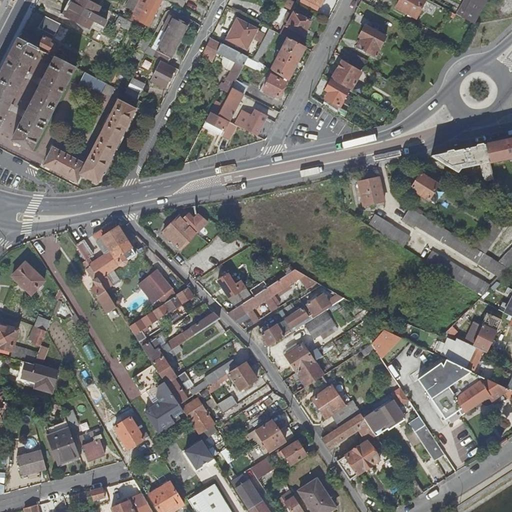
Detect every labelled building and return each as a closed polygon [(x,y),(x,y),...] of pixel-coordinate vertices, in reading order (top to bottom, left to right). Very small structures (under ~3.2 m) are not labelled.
[(97,15),(101,7),(93,3),(87,0),(73,0),(65,17),(90,30),(93,23),(104,28),(108,21),(97,15)] [(140,2),(131,20),(135,22),(137,19),(150,25),(162,3),(156,0),(151,0),(146,10),(142,8),(145,4),(140,2)] [(169,0),(169,1),(182,8),(186,0),(190,0),(196,3),(196,0),(169,0)] [(425,0),(402,0),(398,9),(416,19),(425,0)] [(458,10),(455,15),(475,25),(488,0),(465,0),(459,10),(458,10)] [(312,20),(295,12),(288,27),(304,36),(312,20)] [(174,18),(168,29),(166,34),(156,52),(147,47),(144,53),(167,65),(172,57),(174,58),(176,53),(174,52),(187,25),(174,18)] [(258,30),(237,19),(227,40),(247,50),(258,30)] [(387,37),(366,26),(359,38),(361,40),(357,48),(376,57),(387,37)] [(259,63),(275,31),(270,28),(253,60),(259,63)] [(41,50),(55,58),(59,48),(52,44),(54,42),(45,37),(39,49),(41,50)] [(136,51),(143,55),(144,53),(147,47),(150,41),(143,38),(136,51)] [(287,81),(305,46),(289,38),(271,71),(272,71),(286,81),(287,81)] [(233,88),(248,57),(211,39),(206,47),(236,63),(225,84),(233,88)] [(39,49),(20,40),(0,77),(0,127),(41,50),(39,49)] [(351,53),(348,60),(364,68),(368,61),(351,53)] [(77,69),(56,59),(14,142),(33,152),(77,69)] [(333,81),(351,91),(362,74),(344,63),(333,81)] [(174,71),(160,64),(151,80),(165,87),(174,71)] [(118,76),(109,71),(103,83),(112,88),(118,76)] [(278,97),(286,81),(272,71),(263,89),(278,97)] [(103,83),(84,73),(80,83),(101,94),(102,93),(110,97),(114,89),(112,88),(103,83)] [(124,94),(133,99),(142,82),(133,78),(124,94)] [(349,91),(332,81),(325,91),(329,93),(325,100),(339,108),(349,91)] [(244,94),(233,88),(217,116),(229,122),(244,94)] [(86,165),(53,149),(45,166),(78,183),(81,176),(98,184),(136,111),(119,102),(86,165)] [(158,112),(145,105),(142,111),(155,118),(158,112)] [(257,136),(266,118),(267,116),(255,109),(251,116),(241,111),(234,124),(241,128),(257,136)] [(214,131),(218,134),(223,136),(230,122),(229,122),(217,116),(211,112),(206,122),(213,125),(212,128),(215,129),(214,131)] [(511,141),(486,146),(489,163),(511,158),(511,141)] [(432,158),(459,173),(462,169),(481,165),(485,179),(488,181),(493,180),(489,163),(486,146),(432,158)] [(437,184),(418,173),(409,189),(427,200),(437,184)] [(380,179),(359,183),(364,206),(384,202),(380,179)] [(501,193),(499,197),(507,202),(510,198),(501,193)] [(444,243),(451,233),(411,208),(403,221),(414,228),(416,226),(444,243)] [(497,210),(475,247),(478,249),(502,213),(497,210)] [(508,217),(502,213),(478,249),(486,254),(508,217)] [(211,220),(200,214),(194,220),(190,216),(184,222),(179,217),(163,234),(182,251),(198,235),(197,234),(211,220)] [(377,216),(369,226),(405,248),(411,238),(395,227),(395,226),(377,216)] [(84,243),(77,247),(85,260),(89,266),(105,290),(118,282),(111,270),(118,265),(121,266),(125,264),(125,261),(134,255),(117,229),(101,239),(102,241),(100,242),(108,255),(97,262),(84,243)] [(483,297),(489,291),(480,286),(483,282),(434,252),(428,262),(483,297)] [(277,260),(269,255),(267,260),(275,264),(277,260)] [(511,267),(511,260),(507,256),(500,263),(511,269),(511,267)] [(80,263),(84,269),(89,266),(85,260),(80,263)] [(19,270),(38,289),(45,282),(25,264),(19,270)] [(89,266),(84,269),(95,286),(90,289),(100,304),(110,298),(105,290),(89,266)] [(284,273),(287,275),(295,270),(288,266),(284,273)] [(19,270),(12,278),(32,295),(38,289),(19,270)] [(271,297),(304,275),(295,270),(287,275),(266,289),(271,297)] [(169,295),(172,293),(166,285),(155,271),(151,274),(141,282),(158,304),(169,295)] [(219,283),(237,309),(241,306),(260,293),(256,289),(251,293),(248,289),(248,290),(242,283),(237,286),(230,276),(219,283)] [(304,280),(309,288),(316,283),(307,278),(304,280)] [(191,297),(186,289),(176,295),(181,303),(191,297)] [(266,289),(260,293),(241,306),(247,314),(271,297),(266,289)] [(344,299),(333,293),(331,297),(339,302),(344,299)] [(312,319),(330,307),(322,295),(307,305),(313,314),(310,316),(312,319)] [(175,297),(165,303),(170,311),(179,305),(175,297)] [(269,303),(275,311),(279,308),(273,300),(269,303)] [(163,304),(154,310),(159,318),(168,312),(163,304)] [(241,306),(237,309),(228,315),(235,322),(244,316),(247,320),(239,326),(244,331),(254,325),(250,318),(247,314),(241,306)] [(295,309),(288,313),(290,317),(285,321),(291,328),(307,318),(302,309),(298,312),(295,309)] [(469,310),(452,327),(457,332),(474,315),(469,310)] [(142,340),(145,338),(141,333),(147,329),(145,326),(156,319),(152,311),(128,326),(137,340),(140,339),(141,340),(142,340)] [(328,313),(306,327),(315,339),(336,325),(328,313)] [(484,352),(487,354),(503,320),(488,313),(483,325),(475,321),(464,342),(484,352)] [(175,338),(179,345),(219,320),(213,314),(175,338)] [(47,332),(51,322),(39,317),(35,327),(47,332)] [(0,349),(12,353),(14,346),(18,331),(0,326),(0,349)] [(259,332),(269,347),(285,337),(277,326),(270,331),(267,327),(264,326),(260,329),(259,332)] [(29,342),(40,347),(47,332),(35,327),(29,342)] [(378,353),(397,336),(385,330),(372,344),(378,353)] [(437,353),(442,355),(451,338),(445,337),(437,353)] [(163,355),(173,349),(168,342),(161,346),(156,338),(141,347),(151,362),(163,355)] [(451,338),(442,355),(449,359),(455,361),(463,342),(458,339),(451,338)] [(455,361),(467,367),(475,371),(484,352),(464,342),(463,342),(455,361)] [(36,358),(44,361),(49,348),(41,345),(36,358)] [(298,374),(315,362),(303,345),(287,357),(298,374)] [(38,353),(14,346),(12,353),(11,358),(33,364),(38,353)] [(177,376),(163,355),(151,362),(155,367),(165,383),(175,378),(177,376)] [(448,361),(446,360),(420,377),(441,411),(452,405),(450,402),(455,399),(457,401),(454,403),(461,416),(489,398),(492,402),(508,391),(465,369),(453,364),(448,361)] [(455,361),(453,364),(465,369),(467,367),(455,361)] [(20,362),(16,378),(21,379),(20,385),(51,392),(56,371),(20,362)] [(216,381),(218,385),(231,377),(240,391),(243,388),(245,392),(253,387),(251,384),(256,380),(252,374),(254,372),(252,368),(250,370),(245,362),(216,381)] [(324,376),(315,362),(298,374),(307,387),(324,376)] [(165,383),(155,367),(134,381),(142,394),(145,392),(154,406),(150,409),(163,430),(180,418),(178,415),(183,411),(181,409),(178,404),(165,383)] [(188,398),(175,378),(165,383),(178,404),(188,398)] [(191,379),(184,383),(187,389),(195,385),(191,379)] [(190,390),(193,395),(205,388),(210,384),(207,379),(190,390)] [(220,387),(218,385),(216,381),(210,384),(205,388),(209,394),(220,387)] [(333,416),(346,407),(333,387),(313,400),(326,420),(333,416)] [(400,388),(393,393),(401,406),(409,401),(400,388)] [(222,415),(237,405),(232,397),(216,406),(222,415)] [(192,402),(181,409),(183,411),(191,424),(198,434),(208,427),(192,402)] [(364,419),(375,435),(403,417),(393,402),(376,413),(375,411),(364,419)] [(353,403),(346,407),(333,416),(340,428),(360,414),(353,403)] [(68,425),(70,430),(78,427),(73,413),(65,416),(67,422),(68,425)] [(126,450),(148,437),(134,414),(113,427),(126,450)] [(360,431),(368,443),(376,437),(375,435),(364,419),(360,414),(340,428),(322,440),(329,451),(360,431)] [(277,419),(260,429),(273,449),(289,438),(277,419)] [(45,430),(58,465),(79,457),(70,430),(68,425),(67,422),(45,430)] [(434,462),(445,455),(426,426),(416,433),(434,462)] [(94,443),(82,448),(87,462),(105,456),(100,442),(103,441),(101,437),(93,439),(94,443)] [(368,443),(380,461),(389,456),(376,437),(368,443)] [(305,456),(297,442),(279,453),(288,467),(305,456)] [(350,482),(380,461),(368,443),(337,463),(350,482)] [(229,448),(222,451),(228,464),(235,460),(229,448)] [(21,477),(38,472),(46,470),(41,452),(16,458),(21,477)] [(58,465),(59,467),(80,460),(79,457),(58,465)] [(270,511),(245,473),(231,482),(250,511),(270,511)] [(414,479),(407,484),(416,498),(424,493),(414,479)] [(316,480),(298,491),(311,511),(328,511),(335,508),(316,480)] [(169,483),(148,496),(158,511),(173,511),(183,506),(169,483)] [(228,511),(213,485),(187,501),(193,511),(228,511)] [(90,492),(93,502),(106,499),(103,489),(90,492)] [(90,492),(70,498),(73,508),(93,502),(90,492)] [(291,511),(303,511),(290,492),(282,497),(291,511)] [(130,505),(112,510),(112,511),(152,511),(144,498),(129,502),(130,505)]
